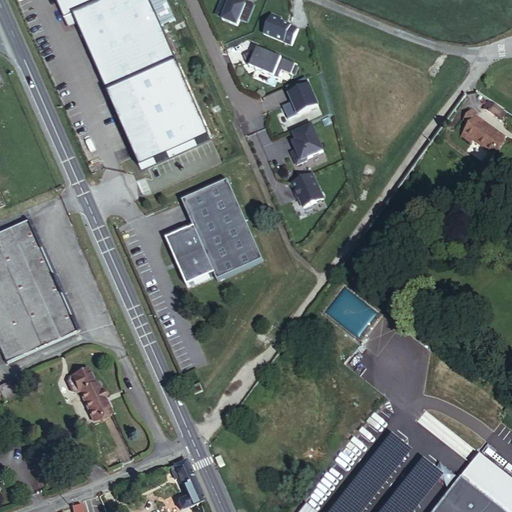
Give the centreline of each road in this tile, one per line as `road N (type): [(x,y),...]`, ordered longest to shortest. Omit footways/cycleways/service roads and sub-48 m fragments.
road 1 (track): [(189,442),(215,421),(491,50)]
road 2 (secondary): [(189,442),(0,10)]
road 3 (residential): [(317,0),(421,42),(511,48)]
road 4 (residential): [(9,511),(189,442)]
road 5 (unknown): [(0,371),(134,316)]
road 6 (residential): [(192,0),(233,95),(250,107)]
